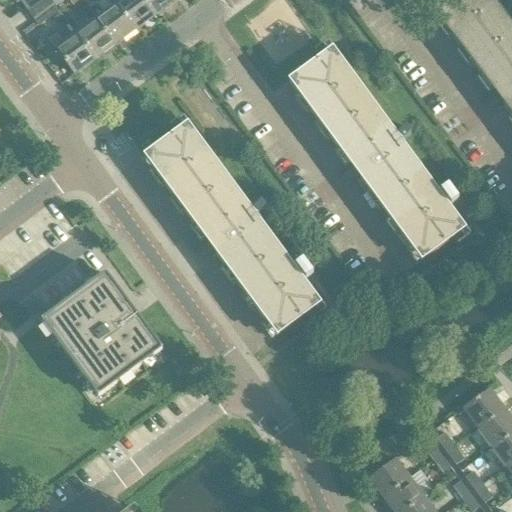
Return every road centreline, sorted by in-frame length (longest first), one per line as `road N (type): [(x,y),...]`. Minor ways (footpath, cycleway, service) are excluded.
road 1 (residential): [(401,278),(199,15)]
road 2 (tertiary): [(247,385),(85,165)]
road 3 (residential): [(80,511),(247,385)]
road 4 (residential): [(511,162),(388,0)]
road 5 (residential): [(54,122),(199,15)]
road 6 (tertiary): [(325,511),(296,450),(247,385)]
